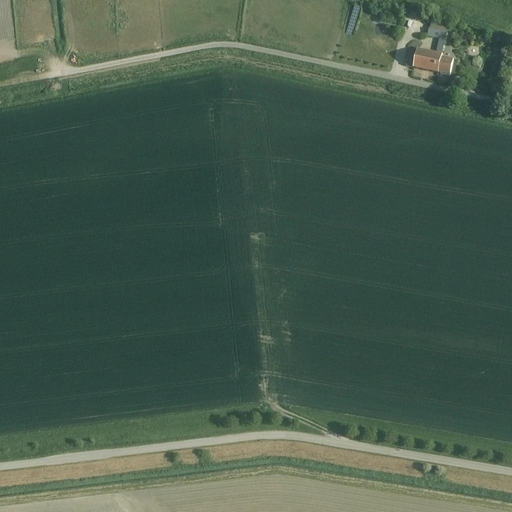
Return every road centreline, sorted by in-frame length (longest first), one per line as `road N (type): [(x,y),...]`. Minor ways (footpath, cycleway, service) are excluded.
road 1 (unclassified): [(0,468),(269,435),(511,469)]
road 2 (unclassified): [(511,104),(235,43),(46,75)]
